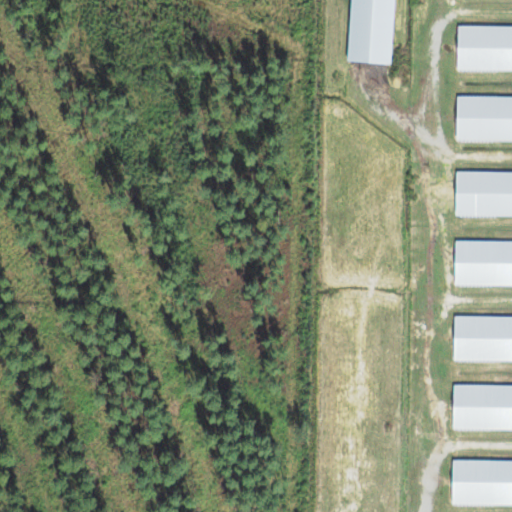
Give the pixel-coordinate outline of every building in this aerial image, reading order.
[(353,0),(349,61),(369,63),(388,64),(392,0),(353,0)] [(511,27),(458,27),(458,70),(511,70),(511,27)] [(511,97),(458,97),(457,139),(511,139),(511,97)] [(511,172),(456,172),(455,214),(511,214),(511,172)] [(511,243),(456,243),(456,285),(511,285),(511,243)] [(511,318),(454,318),(454,360),(511,360),(511,318)] [(511,387),(454,387),(453,430),(511,430),(511,387)] [(511,462),(454,462),(453,505),(511,505),(511,462)]
